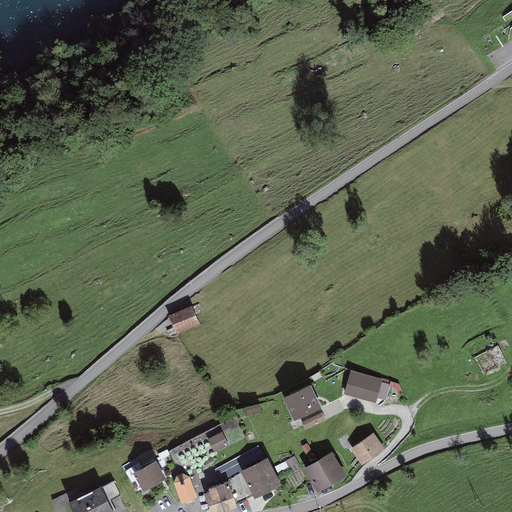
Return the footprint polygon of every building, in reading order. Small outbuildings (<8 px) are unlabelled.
[(192,305),(169,315),(177,333),(200,324),(192,305)] [(383,377),(351,368),(344,393),(375,401),(377,397),(386,399),(391,383),(382,381),(383,377)] [(311,383),(282,395),(293,419),(322,406),(311,383)] [(322,412),(302,421),(306,430),(326,420),(322,412)] [(222,431),(208,438),(215,452),(229,445),(222,431)] [(385,449),(373,432),(350,447),(362,465),(385,449)] [(317,491),(346,474),(332,449),(303,466),(317,491)] [(254,496),(281,482),(268,455),(240,469),(242,471),(254,496)] [(144,491),(167,478),(156,459),(133,472),(144,491)] [(224,480),(209,486),(210,490),(204,491),(211,511),(217,511),(238,506),(237,503),(254,496),(242,471),(231,478),(229,479),(224,480)] [(181,502),(185,500),(186,504),(195,501),(193,497),(197,495),(190,476),(183,472),(177,474),(173,482),(181,502)] [(114,511),(100,484),(68,500),(73,511),(114,511)]
